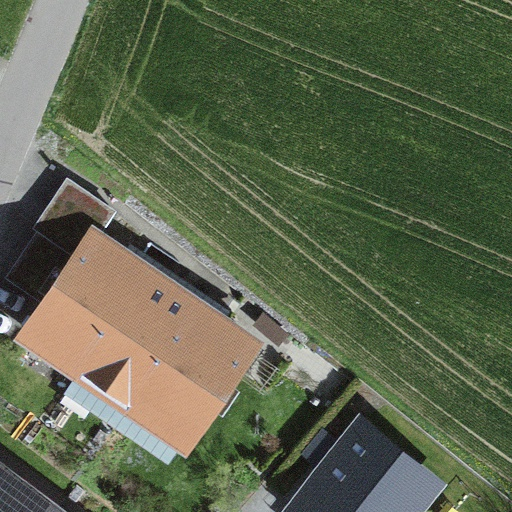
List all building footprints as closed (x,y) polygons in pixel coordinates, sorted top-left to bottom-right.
[(79,255),(92,235),(95,237),(113,210),(68,179),(35,226),(79,255)] [(146,271),(95,237),(92,235),(79,255),(27,332),(80,368),(146,271)] [(146,271),(80,368),(131,403),(197,306),(146,271)] [(184,439),(250,342),(197,306),(131,403),(184,439)] [(408,511),(406,510),(427,484),(361,430),(298,508),(302,511),(408,511)] [(0,511),(50,511),(0,474),(0,511)]
